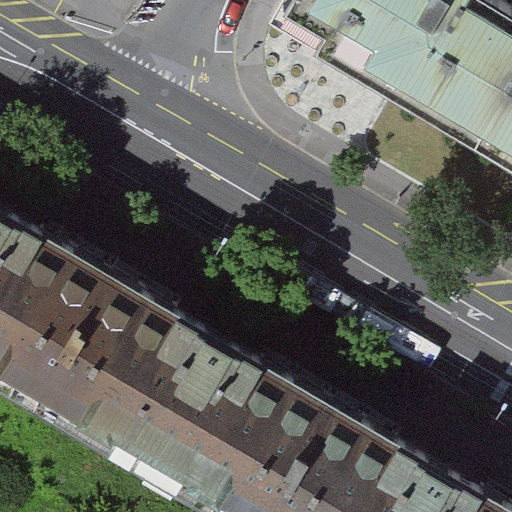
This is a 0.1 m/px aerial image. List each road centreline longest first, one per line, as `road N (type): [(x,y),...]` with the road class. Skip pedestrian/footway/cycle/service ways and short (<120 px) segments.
road 1 (primary): [(151,142),(511,358)]
road 2 (primary): [(0,62),(151,142)]
road 3 (residential): [(206,0),(186,32),(151,142)]
